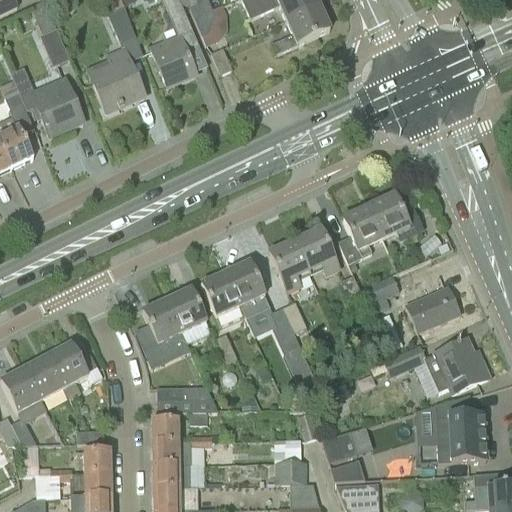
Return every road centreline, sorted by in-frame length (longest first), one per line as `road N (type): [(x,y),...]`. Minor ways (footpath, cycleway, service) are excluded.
road 1 (secondary): [(0,289),(325,134)]
road 2 (residential): [(325,134),(252,114),(0,241)]
road 3 (residential): [(91,295),(302,190),(325,134)]
road 4 (residential): [(127,511),(124,406),(91,295)]
road 5 (tertiary): [(480,235),(477,186),(432,82)]
road 6 (tertiary): [(406,93),(447,193),(480,235)]
